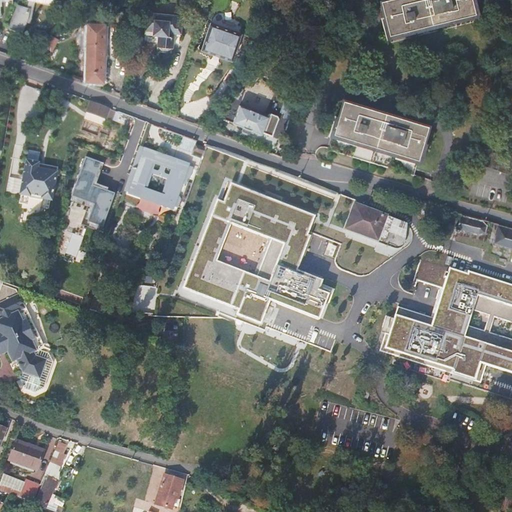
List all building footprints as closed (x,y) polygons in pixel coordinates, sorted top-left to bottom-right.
[(35,1),(57,5),(57,0),(28,0),(29,0),(27,9),(18,5),(9,27),(22,32),(27,20),(31,21),(35,1)] [(472,0),(382,0),(380,1),(389,34),(476,12),(472,0)] [(145,28),(144,40),(158,41),(158,45),(159,45),(161,48),(169,49),(171,47),(171,46),(173,47),(174,32),(181,32),(182,22),(179,22),(179,15),(147,11),(145,28)] [(201,49),(233,61),(242,33),(211,22),(201,49)] [(105,25),(88,25),(87,80),(88,82),(103,83),(105,25)] [(51,35),(45,46),(51,48),(56,38),(51,35)] [(419,158),(428,126),(429,124),(415,120),(343,99),(334,125),(332,132),(419,158)] [(106,118),(110,107),(95,101),(90,100),(86,110),(106,118)] [(280,126),(286,129),(289,123),(297,103),(290,100),(280,126)] [(240,105),(233,122),(247,128),(262,133),(263,131),(273,135),(280,118),(278,115),(271,113),(269,113),(268,115),(240,105)] [(104,122),(106,118),(86,110),(85,115),(104,122)] [(273,153),(276,154),(279,146),(283,137),(277,135),(275,141),(276,145),(273,153)] [(205,149),(207,142),(198,139),(194,149),(203,153),(205,149)] [(164,159),(164,158),(158,156),(158,153),(159,152),(140,145),(130,172),(126,185),(141,190),(141,192),(163,199),(163,202),(176,207),(178,200),(177,195),(179,191),(183,192),(192,166),(174,159),(173,161),(169,159),(168,161),(164,159)] [(285,151),(288,150),(279,146),(276,154),(282,156),(285,151)] [(511,161),(511,156),(485,149),(482,165),(510,172),(511,161)] [(85,225),(101,231),(116,193),(93,185),(102,162),(86,156),(71,195),(94,203),(85,225)] [(39,167),(40,163),(40,161),(27,159),(20,194),(26,195),(31,195),(31,193),(42,195),(42,198),(53,200),(57,171),(39,167)] [(314,215),(231,183),(223,202),(217,199),(182,288),(238,309),(236,314),(260,323),(262,317),(267,319),(269,314),(271,309),(266,307),(269,300),(318,319),(328,293),(318,289),(322,280),(296,270),(300,260),(311,232),(308,231),(314,215)] [(365,207),(367,202),(356,199),(346,227),(395,246),(398,246),(401,245),(403,243),(405,222),(365,207)] [(488,224),(482,219),(461,213),(458,225),(455,226),(454,229),(457,231),(460,230),(477,235),(486,234),(488,224)] [(511,226),(499,223),(493,243),(511,248),(511,226)] [(72,233),(65,253),(76,257),(83,237),(72,233)] [(436,318),(398,306),(392,324),(389,324),(381,349),(474,379),(475,376),(480,378),(483,367),(478,365),(479,362),(511,372),(511,284),(468,271),(468,274),(420,259),(412,285),(415,286),(417,280),(443,288),(435,313),(437,314),(436,318)] [(20,358),(37,350),(32,340),(36,339),(27,320),(24,321),(19,311),(27,307),(21,294),(18,288),(2,282),(0,290),(0,311),(3,318),(0,319),(0,328),(1,332),(0,332),(0,335),(8,352),(11,350),(15,361),(20,358)] [(40,349),(37,350),(20,358),(26,372),(25,379),(29,388),(40,391),(48,386),(54,359),(49,351),(40,349)] [(17,438),(10,458),(37,468),(43,448),(17,438)] [(69,446),(58,442),(51,462),(62,466),(69,446)] [(0,482),(36,497),(41,486),(26,479),(25,482),(3,474),(0,482)] [(48,474),(36,503),(42,505),(47,507),(58,478),(48,474)] [(164,475),(155,502),(171,507),(174,496),(177,497),(182,480),(164,475)]
